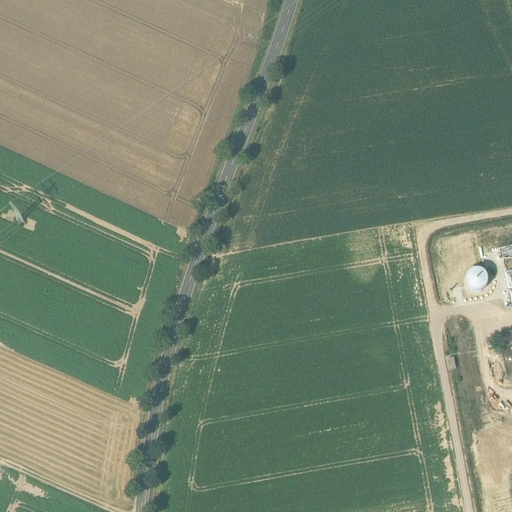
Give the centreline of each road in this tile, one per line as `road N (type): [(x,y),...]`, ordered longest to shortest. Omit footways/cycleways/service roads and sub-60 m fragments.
road 1 (secondary): [(140,511),(168,351),(291,0)]
road 2 (track): [(511,211),(429,229),(420,250),(471,511)]
road 3 (track): [(116,511),(0,458)]
